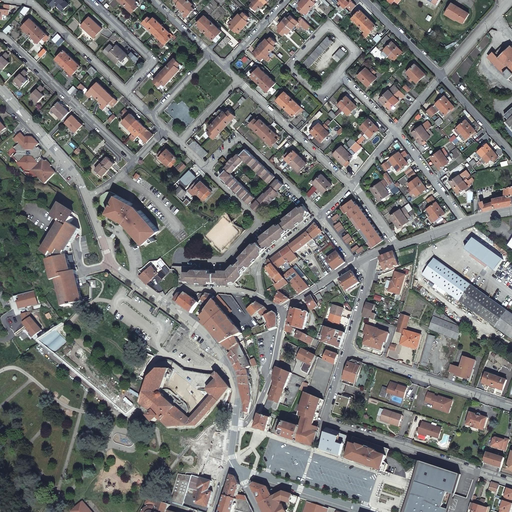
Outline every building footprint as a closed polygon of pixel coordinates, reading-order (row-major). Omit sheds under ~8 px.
[(64,10),(70,3),(65,0),(50,0),(55,5),(57,3),(64,10)] [(136,4),(138,2),(136,0),(119,0),(133,13),(139,7),(136,4)] [(177,5),(182,9),(182,8),(189,0),(176,0),(179,3),(177,5)] [(182,9),(185,12),(186,12),(187,11),(190,14),(195,8),(192,6),(194,4),(189,0),(182,8),(182,9)] [(254,2),(252,5),(257,9),(259,7),(261,8),(266,4),(261,0),(252,0),(253,0),(254,2)] [(299,8),(304,13),(307,10),(309,11),(313,7),(317,3),(315,1),(316,0),(303,0),(300,3),(302,5),(299,8)] [(469,13),(452,3),(446,12),(463,22),(469,13)] [(11,5),(5,4),(5,6),(4,6),(3,9),(0,8),(0,17),(4,18),(5,13),(10,14),(11,5)] [(25,17),(31,11),(27,8),(22,13),(25,17)] [(360,9),(352,18),(360,26),(368,34),(377,26),(360,9)] [(240,13),(237,17),(246,26),(249,22),(247,20),(250,17),(245,12),(242,15),(240,13)] [(214,40),(222,31),(216,25),(206,15),(197,24),(214,40)] [(288,17),(284,21),(287,24),(293,29),(296,25),(295,23),(298,20),(292,15),(290,18),(288,17)] [(296,25),(299,27),(302,25),(307,30),(311,26),(301,16),(298,20),(299,22),(296,25)] [(83,24),(84,24),(87,28),(86,29),(94,37),(103,28),(90,17),(83,24)] [(152,20),(149,17),(144,23),(145,24),(147,26),(163,41),(166,44),(172,39),(169,35),(171,33),(155,18),(152,20)] [(246,26),(237,17),(233,22),(234,24),(231,26),(237,31),(239,28),(241,30),(246,26)] [(31,18),(23,27),(31,35),(39,43),(45,37),(47,34),(31,18)] [(287,24),(284,21),(280,25),(282,27),(279,30),(284,35),(287,32),(289,33),(293,29),(287,24)] [(5,30),(8,33),(13,28),(10,25),(5,30)] [(53,39),(56,43),(61,37),(58,33),(53,39)] [(387,35),(381,40),(384,43),(390,38),(387,35)] [(61,37),(56,43),(59,45),(64,40),(61,37)] [(264,43),(272,51),(276,47),(274,45),(277,42),(272,37),(269,40),(267,39),(264,43)] [(302,65),(308,70),(333,42),(328,37),(302,65)] [(386,57),(398,46),(393,41),(381,54),(385,58),(386,57)] [(259,52),(264,56),(267,54),(268,55),(272,51),(264,43),(260,47),(261,49),(259,52)] [(123,61),(128,55),(118,45),(114,49),(113,47),(113,46),(111,44),(104,51),(117,63),(121,59),(123,61)] [(403,51),(398,46),(386,57),(389,60),(391,57),(395,60),(403,51)] [(492,51),(486,56),(511,85),(511,84),(511,47),(510,46),(504,51),(500,47),(493,53),(492,51)] [(42,58),(48,51),(45,48),(39,55),(42,58)] [(335,55),(340,59),(345,54),(341,49),(335,55)] [(65,50),(56,59),(69,71),(73,75),(81,66),(65,50)] [(257,50),(254,54),(261,60),(264,57),(264,56),(259,52),(257,50)] [(0,63),(6,69),(12,63),(9,60),(7,59),(10,56),(7,53),(0,60),(0,63)] [(132,53),(129,56),(134,61),(138,58),(132,53)] [(181,64),(181,63),(178,60),(176,58),(154,80),(160,86),(163,83),(165,85),(181,69),(179,66),(181,64)] [(409,80),(421,69),(416,64),(407,72),(410,75),(407,78),(409,80)] [(260,67),(257,65),(251,72),(253,73),(260,67)] [(276,82),(263,70),(261,68),(260,67),(253,73),(251,75),(268,91),(270,89),(272,87),(276,82)] [(358,76),(363,81),(374,69),(373,68),(370,71),(367,67),(358,76)] [(374,69),(363,81),(369,86),(377,78),(374,74),(376,72),(374,69)] [(426,74),(421,69),(409,80),(411,82),(414,79),(417,82),(426,74)] [(24,87),(30,80),(26,77),(25,76),(29,72),(26,70),(16,80),(24,87)] [(103,103),(107,106),(110,103),(113,105),(115,102),(113,100),(115,98),(98,82),(90,90),(93,94),(103,103)] [(39,102),(45,96),(42,93),(41,92),(45,88),(42,85),(32,95),(39,102)] [(386,103),(400,90),(394,85),(380,100),(384,105),(386,103)] [(302,106),(283,89),(280,91),(283,94),(277,100),(294,115),(299,110),(302,106)] [(404,94),(400,90),(386,103),(391,109),(392,107),(394,105),(399,100),(396,97),(399,94),(401,96),(404,94)] [(342,112),(353,101),(348,96),(346,98),(339,104),(342,107),(336,114),(333,111),(330,114),(334,119),(342,112)] [(438,111),(450,101),(445,96),(436,103),(436,104),(434,106),(433,105),(427,111),(432,117),(438,111)] [(358,106),(353,101),(342,112),(343,114),(346,111),(349,114),(358,106)] [(455,106),(450,101),(438,111),(443,117),(455,106)] [(63,120),(71,112),(60,102),(52,110),(63,120)] [(126,108),(121,113),(126,118),(131,113),(126,108)] [(236,116),(233,113),(230,110),(227,113),(225,111),(217,119),(209,128),(212,130),(209,133),(215,138),(236,116)] [(112,122),(117,116),(114,113),(109,119),(112,122)] [(128,125),(128,124),(134,119),(135,117),(131,113),(126,118),(123,122),(127,126),(128,125)] [(251,114),(245,120),(250,125),(256,119),(251,114)] [(84,125),(74,115),(66,123),(76,133),(84,125)] [(439,117),(435,121),(437,124),(439,126),(443,121),(439,117)] [(362,133),(364,135),(375,123),(370,118),(361,127),(364,130),(362,133)] [(130,128),(134,132),(142,123),(138,120),(136,121),(134,119),(128,124),(128,125),(131,127),(130,128)] [(256,119),(250,125),(273,146),(279,140),(278,139),(275,137),(278,134),(262,119),(259,122),(256,119)] [(316,136),(328,125),(331,122),(329,119),(323,126),(320,123),(314,128),(313,126),(311,128),(312,130),(312,131),(316,136)] [(460,136),(471,125),(466,119),(455,130),(460,136)] [(9,130),(0,120),(0,136),(5,132),(5,133),(9,130)] [(413,132),(417,138),(430,129),(428,126),(429,125),(426,122),(422,125),(413,132)] [(142,123),(134,132),(138,136),(139,135),(141,137),(147,131),(145,129),(146,127),(142,123)] [(364,135),(357,141),(359,143),(365,137),(368,140),(380,129),(375,123),(364,135)] [(329,127),(328,125),(316,136),(321,141),(330,133),(327,130),(329,127)] [(476,130),(471,125),(460,136),(464,141),(476,130)] [(430,129),(417,138),(421,144),(434,134),(430,129)] [(147,131),(141,137),(147,142),(154,135),(148,130),(147,131)] [(133,140),(138,136),(134,132),(129,136),(133,140)] [(17,157),(29,168),(34,167),(35,166),(41,172),(40,173),(47,180),(57,170),(52,166),(50,167),(49,166),(52,163),(53,162),(49,157),(46,158),(42,154),(41,150),(43,148),(40,146),(39,147),(38,146),(40,144),(34,137),(27,137),(26,138),(21,134),(15,140),(18,143),(19,142),(21,143),(15,149),(18,151),(19,154),(17,157)] [(357,141),(353,137),(348,142),(352,146),(357,141)] [(357,141),(352,146),(350,148),(339,159),(344,164),(363,146),(359,143),(357,141)] [(339,159),(350,148),(346,143),(343,146),(343,145),(335,154),(339,159)] [(481,159),(492,149),(488,143),(487,144),(483,147),(476,154),(481,159)] [(157,155),(164,161),(172,152),(166,146),(157,155)] [(250,203),(257,196),(232,173),(230,171),(233,169),(234,170),(244,160),(242,159),(244,157),(245,158),(270,182),(276,176),(271,172),(270,173),(266,168),(267,167),(260,161),(259,162),(254,157),(255,156),(246,147),(240,153),(239,152),(236,156),(237,157),(229,165),(228,164),(225,167),(226,168),(222,172),(224,174),(222,176),(228,182),(229,181),(236,187),(235,189),(241,194),(242,193),(247,198),(246,199),(250,203)] [(286,158),(290,163),(299,154),(292,148),(285,155),(287,157),(286,158)] [(497,154),(492,149),(481,159),(481,160),(484,163),(487,161),(488,162),(497,154)] [(436,163),(449,153),(447,151),(444,153),(441,150),(432,157),(436,163)] [(172,152),(164,161),(170,167),(177,160),(175,158),(176,156),(172,152)] [(386,171),(391,167),(404,157),(400,152),(382,166),(386,171)] [(453,159),(449,153),(436,163),(440,168),(453,159)] [(299,154),(290,163),(297,169),(305,160),(299,154)] [(404,157),(391,167),(393,169),(396,166),(399,170),(408,163),(407,161),(412,157),(409,154),(404,157)] [(102,162),(109,169),(115,162),(108,155),(102,162)] [(237,157),(236,156),(228,164),(229,165),(237,157)] [(109,169),(102,162),(96,168),(103,175),(109,169)] [(181,170),(187,165),(183,162),(178,167),(181,170)] [(376,194),(389,185),(394,182),(387,172),(383,174),(386,178),(372,188),(376,194)] [(317,186),(308,195),(309,196),(311,197),(316,192),(327,179),(322,174),(314,183),(317,186)] [(454,188),(467,178),(466,176),(462,178),(460,175),(450,182),(454,188)] [(471,176),(467,178),(454,188),(459,194),(472,184),(471,183),(474,180),(471,176)] [(408,189),(410,192),(423,183),(419,177),(409,184),(411,187),(408,189)] [(197,193),(206,184),(199,178),(189,190),(195,196),(197,193)] [(327,179),(316,192),(317,193),(320,189),(324,193),(333,184),(327,179)] [(255,208),(259,211),(266,203),(280,192),(278,190),(284,184),(282,181),(281,182),(278,180),(272,186),(273,187),(264,196),(263,195),(255,204),(256,206),(255,208)] [(423,183),(410,192),(414,197),(417,195),(418,195),(427,188),(423,183)] [(210,188),(206,184),(197,193),(202,197),(203,196),(205,198),(211,192),(209,190),(210,188)] [(391,187),(389,185),(376,194),(380,200),(390,193),(389,192),(393,190),(395,194),(400,190),(398,187),(396,184),(391,187)] [(177,195),(180,197),(186,192),(183,189),(177,195)] [(116,194),(106,212),(123,222),(123,221),(126,223),(125,223),(144,244),(149,239),(152,236),(159,230),(141,209),(139,211),(131,206),(133,203),(116,194)] [(493,201),(495,208),(511,204),(511,195),(505,196),(493,198),(493,201)] [(484,201),(483,200),(480,201),(483,211),(495,208),(493,201),(487,203),(484,204),(484,201)] [(429,217),(441,207),(437,202),(424,211),(429,217)] [(395,222),(408,213),(408,212),(411,210),(413,209),(410,203),(401,209),(391,216),(395,222)] [(78,274),(77,267),(76,268),(75,265),(76,265),(76,262),(69,264),(67,255),(66,255),(65,252),(80,228),(71,223),(74,217),(72,216),(66,212),(68,209),(61,204),(53,217),(62,222),(44,252),(51,256),(51,259),(49,260),(54,279),(58,279),(64,306),(82,301),(82,300),(90,298),(90,289),(90,287),(89,283),(86,281),(87,286),(79,288),(76,274),(78,274)] [(256,248),(263,253),(264,251),(266,249),(302,222),(299,218),(308,212),(303,205),(257,239),(252,244),(256,248)] [(445,213),(441,207),(429,217),(433,222),(445,213)] [(299,218),(302,222),(310,215),(308,212),(299,218)] [(408,212),(408,213),(395,222),(399,227),(409,221),(407,218),(411,216),(408,212)] [(316,224),(308,232),(314,239),(322,231),(316,224)] [(308,232),(290,245),(295,252),(309,243),(311,245),(316,242),(314,239),(308,232)] [(474,238),(466,249),(497,271),(505,260),(474,238)] [(232,267),(240,276),(263,253),(256,248),(252,244),(232,267)] [(289,246),(280,252),(290,264),(298,258),(289,246)] [(399,265),(394,251),(380,257),(385,271),(392,268),(392,269),(394,268),(394,269),(396,269),(395,267),(399,265)] [(280,252),(270,260),(278,269),(284,264),(287,268),(290,265),(290,264),(280,252)] [(335,270),(345,262),(338,252),(328,259),(335,270)] [(511,312),(435,257),(423,274),(440,286),(511,337),(511,312)] [(278,269),(270,260),(267,264),(269,267),(267,269),(278,283),(286,278),(284,276),(278,269)] [(304,262),(302,260),(299,262),(304,268),(307,265),(304,262)] [(151,263),(144,270),(151,279),(157,273),(151,265),(153,264),(152,262),(151,263)] [(200,269),(192,270),(188,273),(187,271),(184,274),(184,282),(206,283),(223,283),(233,283),(240,276),(232,267),(227,268),(220,269),(200,269)] [(302,293),(309,288),(307,284),(293,268),(284,276),(286,278),(289,283),(299,294),(302,293)] [(151,279),(144,270),(139,275),(147,283),(151,279)] [(353,271),(340,280),(347,290),(360,282),(353,271)] [(392,281),(389,291),(400,295),(406,275),(397,272),(394,281),(392,281)] [(289,283),(286,278),(278,283),(275,285),(278,290),(289,283)] [(333,282),(327,286),(330,291),(337,286),(334,282),(333,282)] [(283,304),(291,299),(280,292),(275,302),(281,304),(283,304)] [(174,300),(191,313),(198,303),(205,295),(206,294),(200,293),(196,299),(198,301),(197,302),(186,293),(179,293),(174,300)] [(205,295),(198,303),(201,305),(202,303),(203,303),(204,301),(209,305),(215,297),(206,294),(205,295)] [(318,302),(313,294),(305,299),(312,310),(318,306),(317,303),(318,302)] [(218,296),(214,300),(227,315),(231,311),(218,296)] [(236,336),(242,332),(227,315),(214,300),(206,311),(207,312),(201,318),(222,343),(236,336)] [(265,316),(271,313),(265,307),(257,302),(248,310),(253,317),(259,312),(263,317),(265,316)] [(304,306),(302,302),(292,308),(293,308),(289,325),(290,325),(305,329),(309,312),(306,311),(306,309),(302,308),(304,306)] [(375,305),(368,303),(364,316),(370,318),(374,320),(376,314),(372,312),(375,305)] [(329,322),(339,324),(341,316),(343,316),(345,308),(334,305),(329,322)] [(459,340),(462,327),(436,308),(433,316),(435,316),(430,328),(459,340)] [(271,330),(278,327),(279,319),(277,315),(273,312),(271,313),(265,316),(271,330)] [(401,314),(397,327),(404,329),(406,329),(410,317),(401,314)] [(374,320),(370,318),(365,334),(368,335),(365,344),(383,350),(385,342),(387,343),(390,334),(378,330),(378,329),(375,328),(377,321),(374,320)] [(287,324),(285,330),(291,333),(293,327),(290,325),(289,325),(287,324)] [(340,348),(345,333),(324,326),(321,325),(321,326),(319,326),(315,338),(321,341),(340,348)] [(311,344),(313,341),(314,337),(299,330),(296,336),(311,344)] [(423,336),(407,330),(402,344),(419,349),(423,336)] [(428,334),(419,364),(427,367),(436,337),(428,334)] [(236,336),(222,343),(230,349),(234,347),(239,343),(236,336)] [(244,340),(239,343),(234,347),(240,358),(246,355),(241,346),(245,344),(245,342),(244,340)] [(48,349),(49,348),(48,347),(47,348),(46,347),(43,350),(57,362),(60,359),(48,349)] [(234,347),(230,349),(232,351),(229,355),(235,366),(241,362),(240,358),(234,347)] [(302,370),(308,373),(317,356),(310,352),(308,351),(299,347),(297,350),(301,352),(299,357),(305,361),(302,368),(302,370)] [(323,359),(335,365),(338,355),(327,350),(326,354),(325,354),(323,359)] [(246,355),(240,358),(241,362),(244,369),(247,368),(251,366),(246,355)] [(459,365),(452,362),(450,371),(455,372),(455,374),(469,378),(475,360),(462,356),(459,365)] [(349,362),(342,382),(355,386),(363,363),(353,360),(350,361),(349,362)] [(241,362),(235,366),(238,372),(248,370),(247,368),(244,369),(241,362)] [(230,389),(231,388),(220,376),(217,379),(208,389),(209,392),(212,395),(190,419),(162,397),(163,396),(163,394),(161,392),(166,376),(168,377),(169,373),(167,372),(169,366),(162,366),(162,368),(159,368),(151,377),(142,402),(154,412),(150,416),(155,421),(158,419),(159,417),(170,426),(197,426),(230,389)] [(286,390),(292,373),(278,367),(274,379),(277,380),(275,386),(286,390)] [(506,379),(485,372),(482,383),(488,385),(488,383),(498,386),(497,388),(503,390),(506,379)] [(250,375),(239,376),(240,383),(250,385),(250,375)] [(300,389),(306,392),(309,383),(304,381),(300,389)] [(251,402),(250,385),(240,383),(245,403),(244,412),(249,413),(251,402)] [(399,386),(391,383),(387,392),(404,398),(408,388),(399,385),(399,386)] [(280,403),(286,390),(275,386),(269,399),(280,403)] [(322,406),(324,400),(317,397),(306,392),(298,415),(314,420),(318,409),(319,405),(322,406)] [(435,394),(428,392),(425,402),(428,403),(429,400),(435,402),(434,405),(433,408),(442,411),(442,410),(449,413),(451,407),(450,407),(452,400),(442,397),(441,397),(440,397),(438,397),(435,396),(435,394)] [(344,416),(350,398),(338,395),(336,402),(340,403),(339,405),(335,404),(332,412),(344,416)] [(277,410),(280,403),(269,399),(264,409),(270,413),(273,408),(277,410)] [(385,409),(382,418),(391,421),(390,423),(399,426),(403,415),(385,409)] [(254,427),(267,431),(271,418),(261,414),(261,413),(259,413),(254,427)] [(484,428),(487,418),(482,416),(482,415),(481,414),(481,413),(480,413),(479,413),(478,414),(478,415),(472,413),(468,423),(472,424),(473,426),(473,427),(478,428),(478,427),(480,427),(484,428)] [(278,435),(284,422),(278,419),(272,433),(278,435)] [(300,427),(284,422),(278,435),(296,440),(299,431),(300,427)] [(432,425),(423,422),(421,427),(420,427),(418,432),(419,433),(423,435),(423,433),(427,434),(429,433),(431,434),(431,435),(430,435),(439,438),(442,428),(436,426),(436,427),(434,426),(432,425)] [(299,431),(296,440),(313,446),(317,432),(300,427),(299,431)] [(327,429),(321,448),(341,455),(347,436),(327,429)] [(390,448),(353,436),(347,457),(386,471),(388,464),(385,462),(390,448)] [(492,446),(506,451),(510,440),(505,438),(505,440),(500,439),(496,437),(494,438),(492,446)] [(501,467),(504,458),(487,452),(484,461),(501,467)] [(422,461),(421,461),(403,511),(404,511),(411,492),(415,493),(416,490),(417,487),(414,486),(422,461)] [(448,511),(461,474),(422,461),(414,486),(417,487),(416,490),(415,493),(411,492),(404,511),(448,511)] [(185,497),(189,487),(192,476),(179,472),(172,493),(185,497)] [(196,502),(209,506),(213,491),(209,490),(212,481),(200,477),(192,475),(192,476),(189,487),(195,489),(200,490),(197,498),(196,502)] [(236,476),(232,475),(229,482),(225,495),(237,499),(248,500),(246,495),(238,494),(241,485),(236,476)] [(268,486),(256,482),(253,486),(261,503),(273,497),(268,486)] [(500,485),(492,482),(489,489),(497,492),(500,485)] [(497,492),(496,496),(500,497),(501,494),(511,498),(511,496),(511,488),(500,485),(497,492)] [(261,503),(265,511),(295,511),(300,497),(284,491),(273,497),(261,503)] [(170,500),(183,505),(185,497),(172,493),(170,500)] [(237,499),(225,495),(220,511),(233,511),(234,509),(244,511),(254,511),(255,511),(248,500),(237,499)] [(158,500),(149,497),(147,503),(149,504),(149,505),(148,505),(148,506),(146,507),(145,508),(144,509),(143,510),(144,510),(142,511),(175,511),(169,510),(170,506),(171,506),(171,504),(170,503),(169,504),(161,501),(160,500),(159,502),(158,501),(158,500)] [(327,511),(329,509),(306,501),(302,511),(327,511)]
